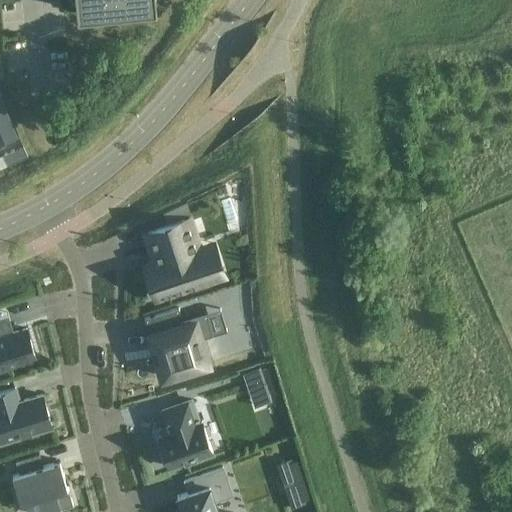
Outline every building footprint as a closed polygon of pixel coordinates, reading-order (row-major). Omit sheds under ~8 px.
[(75,0),(77,11),(156,4),(155,0),(75,0)] [(0,92),(0,143),(3,150),(21,142),(0,92)] [(28,157),(23,146),(3,155),(0,155),(0,168),(8,165),(28,157)] [(158,261),(147,265),(157,297),(189,286),(191,292),(211,285),(209,280),(218,277),(207,244),(200,247),(190,219),(148,233),(158,261)] [(179,307),(145,318),(154,348),(151,349),(152,350),(154,349),(157,356),(154,357),(154,359),(157,358),(162,376),(208,363),(201,338),(213,334),(206,312),(183,319),(179,307)] [(0,368),(36,357),(27,328),(8,334),(2,315),(0,315),(0,368)] [(0,437),(1,441),(52,426),(42,394),(20,401),(15,387),(0,391),(0,437)] [(159,436),(169,466),(213,451),(202,421),(200,422),(192,399),(162,410),(167,425),(167,426),(170,432),(162,435),(159,436)] [(36,511),(47,511),(73,504),(67,484),(69,484),(66,474),(64,474),(60,460),(44,465),(40,452),(15,460),(19,473),(12,475),(20,500),(32,496),(36,511)] [(218,511),(210,486),(220,483),(215,469),(222,467),(223,467),(223,466),(185,479),(189,492),(179,495),(179,494),(177,495),(178,497),(183,511),(181,511),(218,511)]
